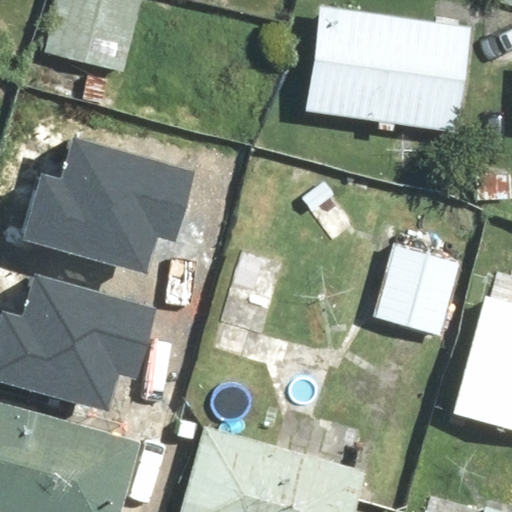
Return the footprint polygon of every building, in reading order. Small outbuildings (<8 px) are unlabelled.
[(129,0),(44,0),(32,59),(112,76),(129,0)] [(448,27),(298,13),(288,116),(438,131),(448,27)] [(36,170),(17,234),(147,272),(159,233),(173,238),(192,174),(74,139),(62,178),(36,170)] [(452,260),(385,242),(363,320),(431,338),(452,260)] [(490,306),(470,301),(442,416),(511,432),(511,275),(499,272),(490,306)] [(3,311),(0,319),(0,378),(114,413),(125,374),(139,378),(158,314),(40,279),(29,318),(3,311)] [(0,405),(0,511),(107,511),(128,441),(0,405)] [(338,511),(350,468),(190,425),(166,511),(338,511)]
